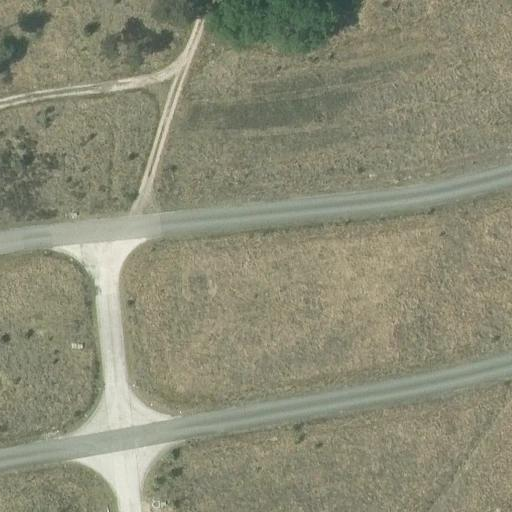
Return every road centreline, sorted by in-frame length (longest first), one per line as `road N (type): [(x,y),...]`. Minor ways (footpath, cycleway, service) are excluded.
road 1 (unknown): [(0,460),(511,347)]
road 2 (unknown): [(206,0),(177,80),(146,231)]
